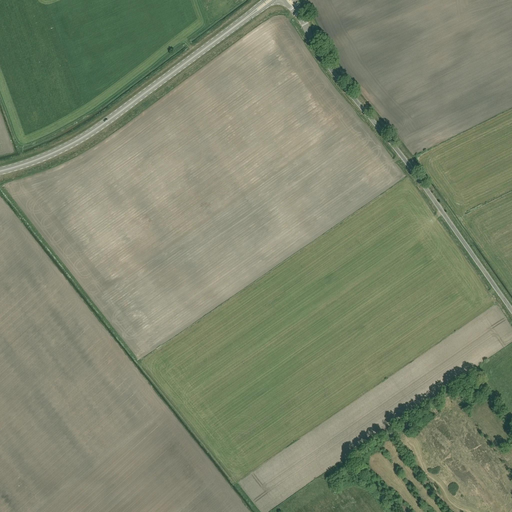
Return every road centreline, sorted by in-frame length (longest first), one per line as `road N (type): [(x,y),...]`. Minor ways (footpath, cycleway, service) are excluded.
road 1 (unclassified): [(511,311),(288,0)]
road 2 (secondary): [(0,171),(84,136),(270,0)]
